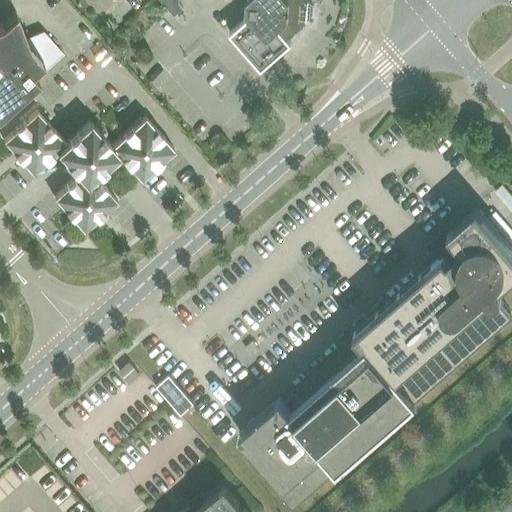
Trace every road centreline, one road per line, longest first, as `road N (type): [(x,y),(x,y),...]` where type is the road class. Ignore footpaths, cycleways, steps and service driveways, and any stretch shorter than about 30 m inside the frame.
road 1 (unclassified): [(82,338),(437,26)]
road 2 (unclassified): [(82,338),(0,243)]
